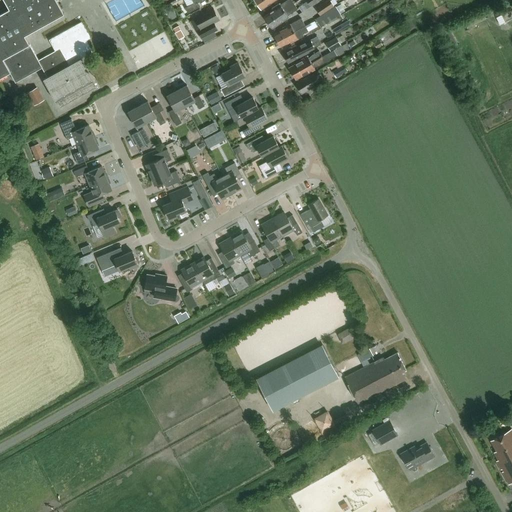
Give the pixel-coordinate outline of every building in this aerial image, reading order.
[(64,13),(57,0),(4,0),(10,9),(0,13),(0,77),(10,72),(16,82),(42,67),(47,76),(44,78),(56,100),(57,100),(60,107),(97,87),(93,80),(94,79),(82,57),(93,51),(86,39),(90,37),(81,21),(50,38),(56,50),(39,59),(25,35),(64,13)] [(198,0),(184,0),(187,6),(185,7),(188,13),(200,6),(197,1),(198,0)] [(261,0),(258,2),(258,3),(258,5),(260,7),(261,7),(262,8),(274,0),(261,0)] [(274,16),(294,3),(292,0),(286,0),(281,4),(279,2),(272,7),(273,9),(264,16),(268,22),(274,17),(274,16)] [(309,0),(299,7),(303,12),(312,5),(309,0)] [(320,15),(334,6),(330,0),(328,0),(316,8),(320,15)] [(288,14),(297,8),(294,3),(274,16),(274,17),(268,22),(269,23),(268,24),(270,27),(271,27),(272,28),(289,17),(288,14)] [(335,5),(334,6),(320,15),(316,18),(321,27),(341,14),(335,5)] [(198,30),(202,38),(218,29),(214,22),(219,19),(213,7),(195,17),(201,29),(198,30)] [(277,40),(305,25),(302,20),(291,25),(290,23),(282,27),(283,28),(274,33),(277,40)] [(179,25),(173,28),(181,41),(186,38),(179,25)] [(297,36),(308,31),(305,25),(277,40),(278,40),(277,42),(278,44),(280,45),(281,46),(290,41),(290,42),(298,38),(297,36)] [(343,30),(341,25),(334,30),(336,34),(343,30)] [(444,33),(452,46),(458,43),(451,29),(444,33)] [(330,51),(340,44),(335,36),(325,43),(330,51)] [(287,60),(288,62),(289,63),(302,56),(309,52),(308,51),(314,48),(310,39),(297,46),(296,44),(288,48),(289,49),(283,52),(285,55),(284,57),(287,60)] [(292,73),(323,56),(319,50),(313,54),(309,57),(308,55),(299,60),(300,61),(289,67),(292,73)] [(326,61),(337,55),(334,50),(323,56),(326,61)] [(326,61),(323,56),(292,73),(293,73),(293,75),(294,77),(295,77),(296,79),(307,73),(307,74),(315,69),(314,67),(319,65),(326,61)] [(337,68),(344,64),(340,57),(333,61),(337,68)] [(233,82),(245,76),(238,62),(230,66),(231,68),(221,73),(228,85),(221,88),(224,94),(236,87),(233,82)] [(212,67),(215,74),(221,71),(218,64),(212,67)] [(336,77),(348,70),(344,64),(337,68),(333,71),(336,77)] [(302,93),(324,80),(319,69),(296,83),(302,93)] [(177,90),(186,106),(195,100),(199,108),(205,106),(199,95),(194,98),(187,85),(177,90)] [(38,87),(27,92),(35,105),(45,99),(38,87)] [(176,111),(186,106),(177,90),(167,95),(174,108),(169,111),(176,125),(182,122),(176,111)] [(222,99),(217,91),(207,96),(211,104),(222,99)] [(259,108),(253,97),(241,103),(237,96),(225,103),(231,115),(239,111),(242,117),(245,116),(259,108)] [(138,106),(142,112),(147,122),(156,117),(161,125),(166,122),(160,111),(159,112),(156,107),(152,109),(148,101),(138,106)] [(147,122),(142,112),(138,106),(128,111),(137,127),(147,122)] [(245,116),(250,127),(243,130),(246,136),(258,130),(255,124),(268,118),(262,106),(259,108),(245,116)] [(77,144),(95,136),(93,131),(92,131),(89,124),(76,130),(72,119),(61,123),(67,139),(74,136),(77,144)] [(218,129),(215,122),(209,125),(213,132),(218,129)] [(218,140),(225,137),(221,130),(215,133),(218,140)] [(131,135),(138,149),(145,145),(138,131),(131,135)] [(78,164),(89,159),(94,157),(92,151),(99,148),(96,141),(97,141),(95,136),(77,144),(80,149),(73,152),(78,164)] [(280,147),(279,147),(274,136),(261,142),(259,137),(246,143),(249,149),(252,148),(253,151),(259,149),(263,156),(265,155),(280,147)] [(37,159),(46,155),(40,142),(32,145),(37,159)] [(197,145),(187,150),(191,157),(201,152),(197,145)] [(265,155),(268,160),(259,165),(266,179),(280,171),(276,163),(288,157),(288,156),(289,154),(287,150),(284,150),(282,145),(279,147),(280,147),(265,155)] [(239,146),(234,149),(237,154),(242,152),(239,146)] [(151,175),(168,167),(166,162),(172,159),(168,149),(156,153),(159,159),(146,164),(151,175)] [(223,176),(232,193),(242,188),(235,176),(241,173),(235,162),(225,167),(228,173),(223,176)] [(90,185),(108,177),(106,172),(105,172),(102,165),(89,171),(87,165),(74,171),(77,176),(85,173),(90,185)] [(168,167),(151,175),(155,185),(168,180),(170,185),(181,181),(177,170),(171,173),(168,167)] [(232,193),(223,176),(217,179),(214,174),(210,176),(208,172),(203,175),(210,189),(215,186),(222,198),(232,193)] [(100,195),(112,189),(109,183),(110,182),(108,177),(90,185),(93,191),(84,194),(89,206),(102,200),(100,195)] [(193,182),(202,199),(208,196),(199,179),(193,182)] [(172,201),(163,205),(169,219),(177,216),(176,214),(186,210),(184,203),(193,199),(188,186),(169,194),(172,201)] [(55,196),(65,194),(63,188),(53,190),(55,196)] [(309,204),(311,208),(301,214),(311,233),(314,231),(314,232),(325,226),(321,219),(328,215),(319,199),(309,204)] [(69,216),(78,212),(75,206),(66,209),(69,216)] [(100,210),(87,215),(90,221),(92,220),(94,225),(100,223),(106,237),(116,233),(113,225),(120,222),(118,217),(120,216),(121,215),(119,210),(117,210),(115,211),(115,210),(103,215),(100,210)] [(273,218),(283,236),(294,229),(297,235),(303,232),(297,221),(292,224),(284,211),(273,218)] [(270,250),(275,247),(280,245),(277,239),(283,236),(273,218),(262,224),(269,237),(264,240),(270,250)] [(250,257),(255,254),(261,251),(255,240),(249,243),(242,230),(231,237),(241,255),(247,251),(250,257)] [(233,259),(241,255),(231,237),(220,243),(224,251),(218,253),(226,267),(235,263),(233,259)] [(112,251),(97,257),(102,270),(117,264),(120,270),(130,266),(131,268),(139,265),(133,251),(115,258),(112,251)] [(91,252),(78,258),(80,263),(94,257),(91,252)] [(210,276),(212,280),(221,275),(211,257),(206,260),(204,256),(193,263),(203,281),(210,276)] [(282,265),(279,258),(272,262),(276,268),(282,265)] [(267,275),(276,270),(270,260),(261,265),(267,275)] [(193,263),(181,269),(183,272),(178,275),(187,292),(193,289),(192,287),(203,281),(193,263)] [(234,275),(231,269),(226,271),(230,278),(234,275)] [(255,282),(250,272),(245,275),(250,285),(255,282)] [(160,276),(147,274),(145,289),(159,291),(158,297),(175,300),(177,288),(165,286),(167,275),(160,274),(160,276)] [(230,283),(224,286),(229,296),(235,293),(230,283)] [(194,300),(191,294),(185,297),(188,303),(194,300)] [(349,327),(339,332),(345,342),(354,336),(349,327)] [(322,343),(256,377),(273,410),(339,376),(322,343)] [(361,360),(373,354),(370,348),(358,354),(361,360)] [(359,402),(406,378),(403,370),(406,369),(398,352),(384,359),(383,357),(346,376),(359,402)] [(328,409),(314,417),(325,437),(352,422),(346,411),(333,419),(328,409)] [(398,435),(390,420),(373,429),(381,444),(398,435)] [(509,484),(511,482),(511,428),(511,429),(491,439),(497,450),(494,452),(499,460),(497,461),(509,484)] [(435,456),(427,442),(416,448),(415,446),(401,453),(410,470),(412,469),(413,470),(414,470),(416,470),(417,469),(418,467),(417,466),(435,456)]
